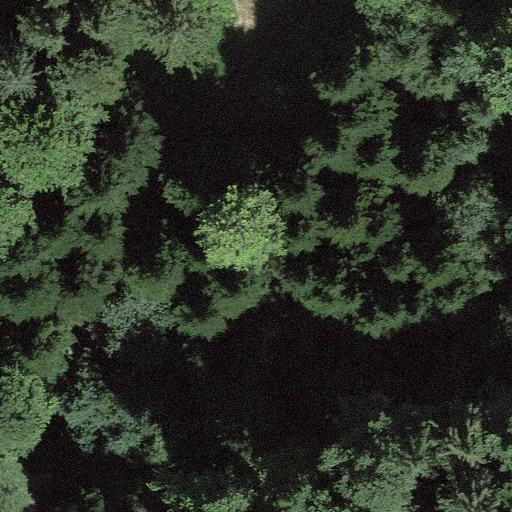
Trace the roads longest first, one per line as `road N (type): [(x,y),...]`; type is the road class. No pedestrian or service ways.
road 1 (track): [(0,463),(106,245),(198,93)]
road 2 (track): [(198,93),(329,0)]
